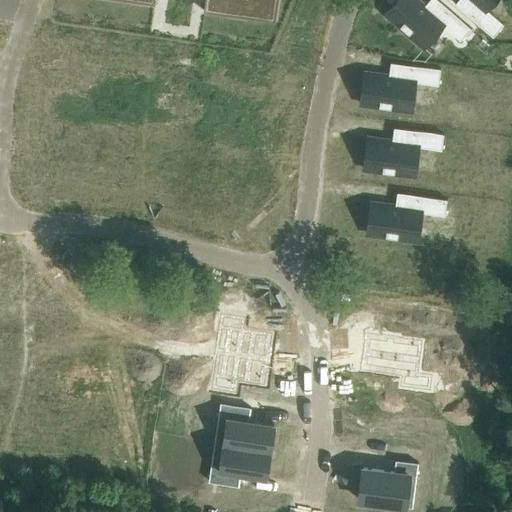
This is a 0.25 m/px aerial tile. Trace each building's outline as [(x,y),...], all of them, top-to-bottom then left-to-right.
[(127,0),(155,4),(155,0),(205,0),(204,11),(276,21),(278,0),(127,0)] [(419,0),(395,0),(385,12),(424,46),(443,24),(460,40),(471,27),(440,0),(436,0),(429,8),(425,4),(419,0)] [(465,0),(461,5),(456,1),(455,3),(493,36),(504,23),(483,5),(487,0),(465,0)] [(365,71),(361,103),(412,110),(416,81),(439,84),(441,68),(391,61),(391,63),(397,63),(395,75),(389,74),(365,71)] [(45,82),(32,171),(53,174),(66,81),(65,84),(45,82)] [(73,177),(86,84),(66,81),(53,174),(54,174),(54,170),(73,173),(72,176),(73,177)] [(86,87),(87,84),(86,84),(73,177),(93,179),(106,87),(105,90),(86,87)] [(113,182),(126,89),(106,87),(93,179),(94,179),(94,176),(113,178),(113,182)] [(126,93),(127,90),(126,89),(113,182),(133,185),(146,92),(145,96),(126,93)] [(154,184),(166,95),(146,92),(133,185),(134,185),(134,182),(154,184)] [(173,191),(186,98),(166,95),(154,184),(173,187),(173,190),(173,191)] [(186,102),(187,98),(186,98),(173,191),(193,193),(206,101),(205,104),(186,102)] [(213,196),(226,104),(206,101),(193,193),(194,194),(195,190),(213,193),(213,196)] [(226,107),(227,104),(226,104),(213,196),(233,199),(247,106),(246,106),(246,110),(226,107)] [(254,202),(267,109),(247,106),(233,199),(234,199),(235,196),(253,198),(253,202),(254,202)] [(267,113),(267,109),(254,202),(275,205),(287,116),(267,113)] [(368,136),(364,168),(415,175),(419,146),(442,149),(444,133),(394,126),(394,128),(400,128),(398,140),(392,139),(368,136)] [(371,201),(367,233),(418,240),(422,211),(445,214),(447,198),(397,191),(397,193),(403,193),(402,204),(395,204),(371,201)] [(244,319),(222,316),(216,352),(269,360),(270,349),(268,349),(270,335),(243,331),(244,319)] [(417,375),(421,344),(367,337),(363,369),(404,374),(402,386),(429,390),(431,377),(417,375)] [(267,372),(269,360),(216,352),(216,353),(219,353),(213,389),(236,392),(238,381),(262,384),(264,371),(267,372)] [(169,371),(167,386),(178,387),(180,372),(169,371)] [(450,386),(438,385),(437,393),(449,394),(450,386)] [(221,402),(215,441),(270,450),(274,423),(249,419),(251,406),(221,402)] [(241,472),(266,476),(270,450),(215,441),(209,480),(239,485),(241,472)] [(363,466),(359,498),(375,501),(375,503),(389,505),(389,502),(413,506),(418,462),(396,459),(394,470),(363,466)]
